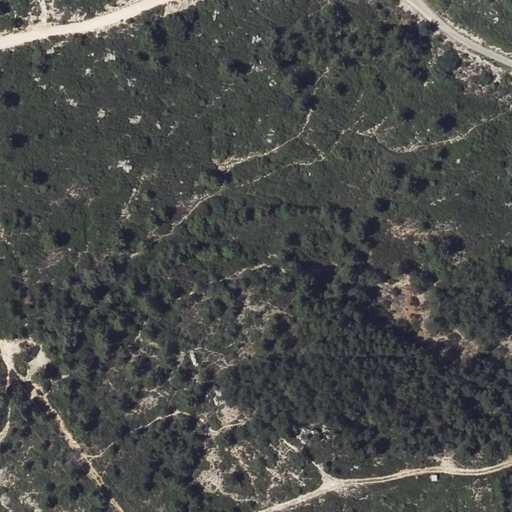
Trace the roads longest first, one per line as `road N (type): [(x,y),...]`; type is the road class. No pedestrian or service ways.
road 1 (track): [(511,462),(335,486),(266,511)]
road 2 (track): [(125,511),(29,377),(12,377)]
road 3 (track): [(0,41),(90,25),(158,0)]
road 4 (track): [(511,64),(469,45),(411,0)]
